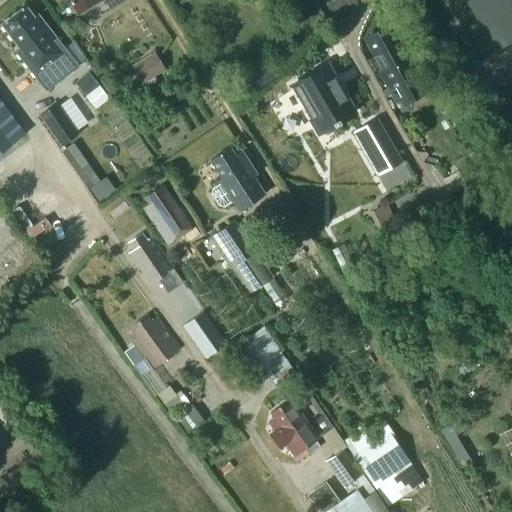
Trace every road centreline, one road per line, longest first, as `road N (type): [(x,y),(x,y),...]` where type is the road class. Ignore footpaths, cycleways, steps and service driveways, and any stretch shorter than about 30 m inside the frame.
road 1 (unknown): [(158,0),(408,394)]
road 2 (unknown): [(361,0),(357,47),(406,146),(443,206),(511,277)]
